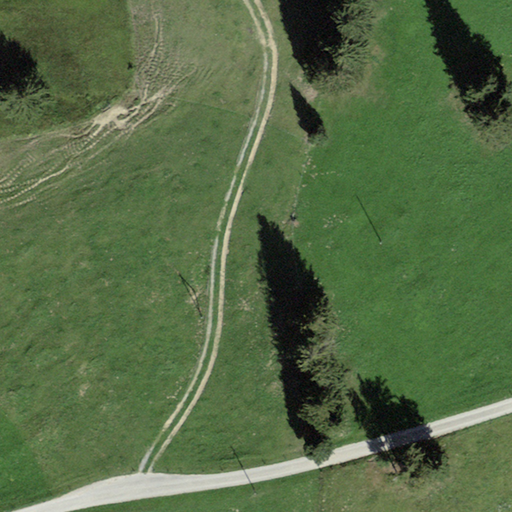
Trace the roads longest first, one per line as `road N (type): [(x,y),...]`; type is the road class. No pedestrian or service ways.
road 1 (track): [(138,487),(209,349),(218,245),(268,79),(265,28),(249,0)]
road 2 (track): [(511,404),(319,461),(211,483),(120,490),(37,511)]
